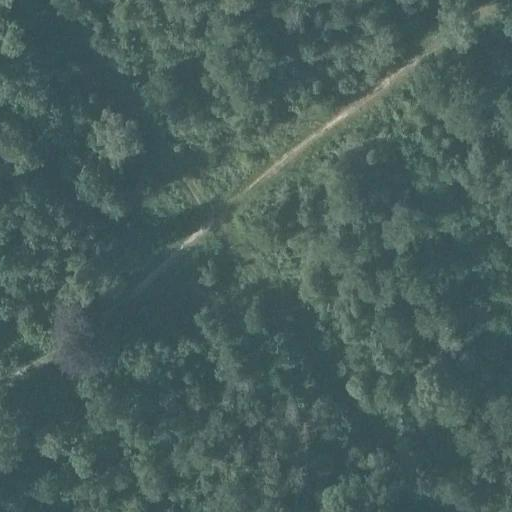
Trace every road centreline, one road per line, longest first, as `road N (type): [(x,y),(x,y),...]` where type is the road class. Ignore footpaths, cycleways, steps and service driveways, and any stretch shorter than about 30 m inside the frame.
road 1 (track): [(428,511),(54,0)]
road 2 (track): [(493,0),(275,165),(98,321),(0,387)]
